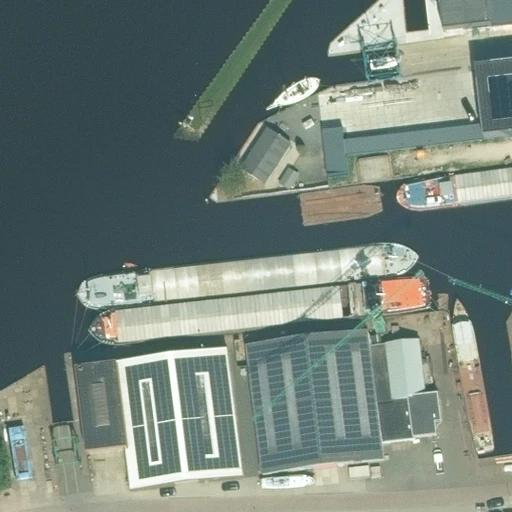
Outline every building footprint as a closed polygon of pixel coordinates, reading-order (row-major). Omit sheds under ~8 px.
[(511,0),(427,0),(433,38),(511,27),(511,0)] [(511,66),(476,71),(482,127),(399,137),(401,151),(511,137),(511,66)] [(347,177),(345,159),(344,144),(342,131),(324,133),(329,179),(333,178),(347,177)] [(267,132),(241,172),(265,187),(290,147),(267,132)] [(415,441),(410,402),(392,404),(385,347),(370,349),(368,336),(247,351),(263,478),(384,463),(382,446),(384,446),(415,443),(415,441)] [(437,438),(435,426),(435,425),(441,425),(438,404),(426,405),(425,400),(426,400),(424,388),(422,366),(426,365),(426,363),(425,356),(420,357),(419,343),(417,343),(385,347),(392,404),(410,402),(415,441),(436,438),(437,438)] [(227,353),(117,367),(77,371),(87,457),(127,452),(132,494),(243,480),(227,353)] [(55,438),(58,458),(74,456),(70,435),(55,438)] [(77,459),(56,462),(61,488),(82,485),(77,459)] [(107,477),(122,474),(121,463),(105,466),(107,477)] [(378,464),(371,465),(372,477),(380,476),(378,464)]
